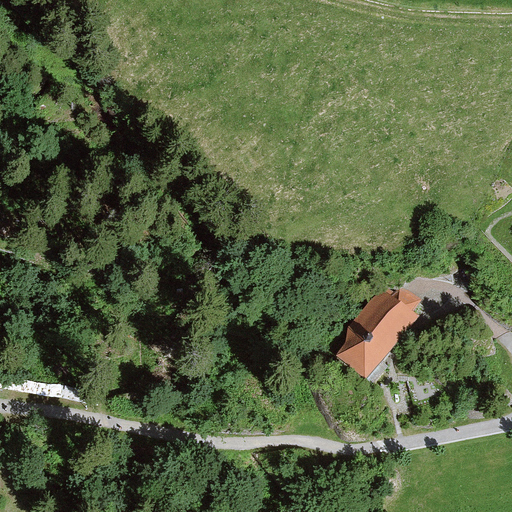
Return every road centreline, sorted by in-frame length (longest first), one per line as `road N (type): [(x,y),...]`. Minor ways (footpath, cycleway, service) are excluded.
road 1 (track): [(511,419),(354,449),(214,441),(0,408)]
road 2 (track): [(511,20),(423,24),(327,0)]
